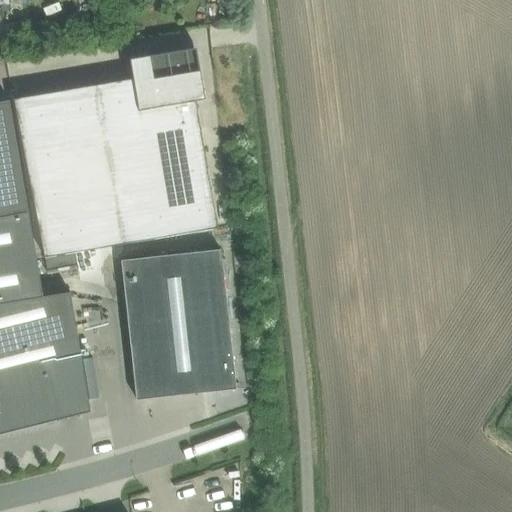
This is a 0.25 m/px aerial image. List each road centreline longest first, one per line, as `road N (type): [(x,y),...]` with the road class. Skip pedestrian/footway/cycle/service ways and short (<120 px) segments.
road 1 (unclassified): [(304,511),(304,424),(253,0)]
road 2 (unclassified): [(0,499),(193,445)]
